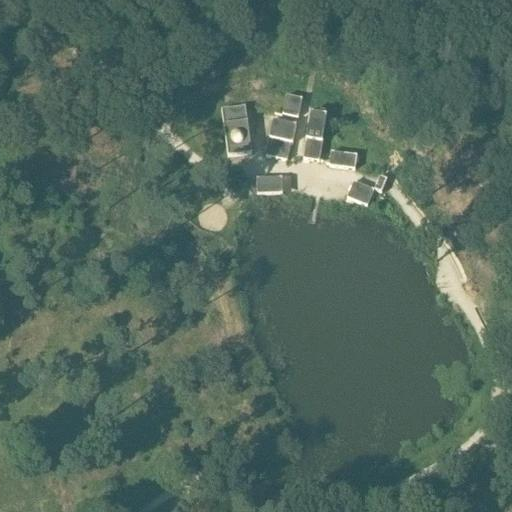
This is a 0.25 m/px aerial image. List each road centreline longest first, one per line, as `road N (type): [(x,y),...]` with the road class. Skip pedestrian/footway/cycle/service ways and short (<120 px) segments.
road 1 (track): [(75,0),(119,86),(193,158),(231,169)]
road 2 (track): [(308,102),(331,52),(413,0)]
